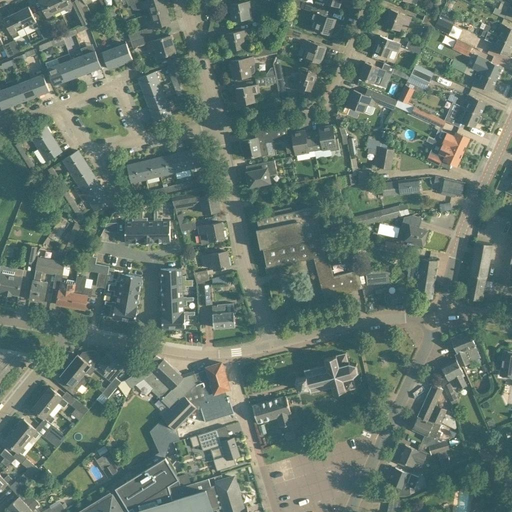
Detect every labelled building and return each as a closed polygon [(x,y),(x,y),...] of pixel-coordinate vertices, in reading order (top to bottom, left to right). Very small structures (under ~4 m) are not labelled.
[(55,0),(40,0),(40,1),(43,8),(49,20),(55,17),(53,13),(60,9),(55,0)] [(55,0),(60,9),(66,6),(67,7),(67,9),(68,11),(73,9),(81,25),(88,21),(87,18),(81,7),(77,0),(55,0)] [(151,13),(166,9),(163,0),(145,0),(141,1),(143,8),(149,6),(149,9),(151,13)] [(240,0),(241,2),(230,4),(233,21),(250,18),(248,9),(254,8),(252,0),(240,0)] [(301,0),(295,0),(294,5),(313,11),(314,12),(312,19),(316,21),(314,28),(315,29),(330,34),(331,32),(333,33),(335,26),(333,26),(334,23),(335,20),(335,19),(330,17),(324,15),(326,11),(317,8),(318,6),(314,4),(312,3),(301,0)] [(87,5),(81,7),(87,18),(92,16),(87,5)] [(29,6),(16,12),(24,27),(30,24),(32,28),(37,26),(38,25),(32,13),(29,6)] [(149,29),(161,25),(170,22),(166,9),(151,13),(153,20),(147,22),(149,29)] [(408,24),(411,17),(390,9),(385,24),(399,30),(402,22),(408,24)] [(439,17),(434,27),(449,33),(453,24),(456,17),(442,10),(439,17)] [(13,38),(19,35),(17,30),(24,27),(16,12),(4,18),(8,27),(13,38)] [(433,27),(437,19),(425,15),(422,22),(433,27)] [(92,25),(104,20),(103,16),(91,20),(92,25)] [(254,29),(268,26),(267,19),(252,22),(254,29)] [(50,22),(45,25),(50,36),(52,35),(56,33),(50,22)] [(500,26),(498,29),(502,30),(499,37),(511,42),(511,28),(509,27),(501,23),(500,26)] [(45,25),(39,28),(44,39),(50,36),(45,25)] [(300,39),(302,32),(286,26),(284,33),(300,39)] [(229,50),(239,48),(245,47),(244,38),(250,37),(248,29),(226,33),(229,50)] [(144,36),(142,30),(128,34),(131,40),(144,36)] [(485,37),(485,38),(492,42),(490,47),(498,52),(507,56),(511,45),(511,42),(499,37),(488,32),(487,35),(486,37),(485,37)] [(56,37),(53,38),(55,43),(59,42),(60,45),(66,43),(64,40),(62,35),(56,37)] [(176,52),(171,35),(147,42),(150,49),(156,48),(158,57),(176,52)] [(397,51),(400,43),(389,39),(380,35),(374,51),(389,57),(392,49),(397,51)] [(133,47),(146,44),(144,36),(131,40),(133,47)] [(15,54),(21,51),(15,39),(9,42),(15,54)] [(320,62),(326,47),(316,43),(305,39),(302,47),(308,49),(305,57),(311,59),(320,62)] [(454,44),(453,48),(469,55),(473,47),(456,39),(454,44)] [(409,40),(406,47),(417,52),(420,53),(424,46),(420,45),(409,40)] [(41,50),(53,45),(51,41),(39,45),(41,50)] [(8,57),(15,54),(9,42),(3,45),(8,57)] [(120,64),(133,59),(126,43),(114,47),(120,64)] [(259,49),(257,49),(259,57),(260,56),(277,53),(279,45),(271,47),(259,49)] [(108,68),(120,64),(114,47),(102,52),(105,59),(108,68)] [(27,57),(36,54),(34,49),(25,52),(27,57)] [(89,71),(101,67),(98,57),(95,50),(83,55),(89,71)] [(15,63),(24,59),(22,54),(13,58),(15,63)] [(78,76),(89,71),(83,55),(71,59),(78,76)] [(478,55),(472,68),(475,69),(482,72),(496,79),(502,67),(493,62),(485,59),(478,55)] [(231,63),(230,63),(231,69),(232,68),(234,78),(235,78),(236,80),(241,78),(241,77),(251,75),(250,73),(252,73),(253,73),(254,72),(254,71),(255,70),(255,69),(254,63),(252,56),(246,57),(231,60),(231,63)] [(60,64),(58,58),(45,63),(54,85),(66,80),(60,64)] [(66,80),(78,76),(71,59),(60,64),(66,80)] [(4,69),(13,65),(11,60),(2,63),(4,69)] [(454,60),(451,66),(457,69),(460,62),(454,60)] [(360,68),(357,75),(359,76),(359,77),(368,81),(379,85),(385,70),(391,73),(408,79),(410,76),(411,73),(407,72),(394,66),(385,63),(382,69),(374,65),(365,62),(362,69),(360,68)] [(411,73),(410,76),(428,84),(433,72),(415,64),(411,73)] [(172,81),(177,79),(172,65),(167,67),(172,81)] [(491,91),(496,79),(482,72),(475,69),(471,76),(476,78),(473,83),(482,87),(491,91)] [(144,92),(161,85),(155,71),(138,77),(144,92)] [(311,91),(317,74),(308,71),(307,74),(301,72),(299,79),(296,89),(304,91),(305,89),(311,91)] [(37,95),(49,90),(46,81),(43,74),(31,79),(37,95)] [(265,84),(277,82),(276,79),(275,74),(267,76),(264,76),(265,84)] [(434,81),(447,84),(449,79),(436,76),(434,81)] [(278,92),(286,91),(283,78),(276,79),(277,82),(278,92)] [(33,99),(33,98),(33,97),(37,95),(31,79),(20,83),(26,99),(27,99),(28,100),(29,100),(33,99)] [(178,95),(182,94),(177,79),(172,81),(178,95)] [(20,83),(8,88),(14,104),(26,99),(20,83)] [(239,104),(255,101),(253,94),(259,92),(257,84),(236,88),(239,104)] [(398,99),(407,103),(414,89),(405,84),(398,99)] [(149,106),(166,100),(161,85),(144,92),(149,106)] [(0,103),(2,108),(14,104),(8,88),(0,90),(0,103)] [(365,94),(363,93),(354,89),(347,105),(357,109),(363,112),(370,114),(373,113),(375,107),(375,105),(375,104),(374,104),(375,102),(393,109),(397,100),(367,88),(365,94)] [(183,110),(188,108),(182,94),(178,95),(183,110)] [(468,94),(466,100),(469,102),(466,108),(480,115),(486,102),(477,98),(468,94)] [(154,120),(171,114),(168,105),(166,100),(149,106),(154,120)] [(479,123),(482,117),(480,116),(480,115),(466,108),(456,103),(456,104),(457,104),(452,116),(457,119),(465,123),(474,127),(477,122),(479,123)] [(442,127),(445,121),(414,107),(411,113),(442,127)] [(331,126),(331,124),(325,126),(325,127),(319,128),(319,131),(312,132),(315,150),(322,148),(323,149),(330,148),(331,151),(339,149),(339,150),(340,150),(338,138),(337,138),(337,139),(335,139),(333,125),(331,126)] [(39,148),(54,139),(46,126),(31,135),(36,144),(39,148)] [(243,142),(241,143),(242,150),(244,149),(246,157),(259,154),(259,156),(268,154),(266,145),(265,142),(288,137),(285,126),(254,131),(256,137),(242,140),(243,142)] [(305,133),(305,130),(292,133),(296,154),(309,152),(308,151),(315,150),(312,132),(305,133)] [(448,133),(443,143),(463,152),(469,138),(460,134),(457,132),(455,136),(448,133)] [(47,161),(54,157),(62,152),(54,139),(39,148),(47,161)] [(391,166),(393,149),(387,148),(388,142),(367,139),(366,147),(380,150),(378,164),(391,166)] [(24,158),(28,155),(25,151),(20,142),(16,145),(21,153),(24,158)] [(443,143),(438,153),(446,156),(444,160),(452,163),(457,166),(463,152),(443,143)] [(190,168),(196,167),(205,165),(201,147),(186,151),(190,168)] [(71,173),(86,163),(78,150),(63,160),(71,173)] [(186,151),(171,154),(175,172),(177,179),(191,175),(190,168),(186,151)] [(429,153),(427,159),(440,165),(442,159),(429,153)] [(160,175),(175,172),(171,154),(156,158),(160,175)] [(32,171),(36,168),(28,155),(24,158),(32,171)] [(146,179),(160,175),(156,158),(142,161),(146,179)] [(248,178),(247,178),(248,185),(250,184),(250,186),(270,182),(268,175),(277,173),(274,160),(266,162),(257,163),(258,170),(249,172),(247,172),(248,177),(248,178)] [(131,182),(143,179),(146,179),(142,161),(127,165),(131,182)] [(79,185),(94,176),(86,163),(71,173),(79,185)] [(56,182),(60,179),(52,166),(50,168),(48,169),(56,182)] [(359,172),(359,181),(371,181),(372,172),(359,172)] [(353,174),(346,175),(348,185),(354,184),(353,174)] [(88,198),(102,188),(94,176),(79,185),(88,198)] [(435,176),(430,177),(431,183),(434,184),(443,186),(441,193),(455,197),(455,194),(461,195),(464,182),(444,178),(435,176)] [(194,185),(199,184),(209,182),(208,177),(198,179),(193,181),(194,185)] [(383,196),(420,191),(420,178),(382,182),(383,196)] [(65,195),(69,192),(60,179),(56,182),(65,195)] [(179,189),(194,185),(193,181),(178,184),(179,189)] [(165,193),(179,189),(178,184),(163,188),(165,193)] [(96,211),(107,204),(111,201),(102,188),(88,198),(96,211)] [(150,196),(165,193),(163,188),(149,191),(150,196)] [(195,206),(194,205),(202,204),(204,213),(210,212),(220,210),(217,194),(207,196),(200,197),(198,190),(186,192),(186,194),(172,196),(175,207),(175,209),(195,206)] [(135,200),(150,196),(149,191),(134,195),(135,200)] [(73,207),(77,205),(69,192),(65,195),(73,207)] [(81,220),(85,218),(77,205),(73,207),(81,220)] [(399,206),(392,207),(395,217),(401,215),(399,206)] [(257,228),(256,229),(260,248),(261,248),(261,247),(263,247),(263,249),(265,256),(267,267),(299,260),(299,258),(311,256),(312,258),(313,257),(319,280),(329,277),(323,255),(325,255),(325,254),(315,207),(292,211),(291,207),(281,209),(282,213),(273,215),(257,218),(257,219),(257,220),(259,229),(257,229),(257,228)] [(133,221),(125,221),(125,222),(125,228),(125,229),(125,242),(129,242),(132,242),(137,242),(140,242),(141,242),(140,211),(137,211),(137,217),(133,217),(133,221)] [(141,242),(140,242),(140,243),(141,243),(144,243),(149,243),(152,242),(155,242),(155,243),(156,243),(156,242),(155,242),(155,220),(154,220),(147,220),(147,217),(143,217),(143,211),(140,211),(141,242)] [(155,211),(154,211),(154,217),(154,220),(155,220),(155,242),(156,242),(159,242),(163,242),(166,242),(167,242),(170,241),(171,241),(170,241),(170,228),(170,227),(170,221),(170,220),(162,220),(162,217),(158,217),(157,211),(155,211)] [(353,217),(346,218),(349,228),(375,221),(373,214),(353,219),(353,217)] [(421,221),(422,218),(413,215),(405,217),(400,229),(408,231),(405,239),(413,242),(423,245),(428,230),(416,226),(418,220),(421,221)] [(62,224),(58,221),(54,228),(58,231),(62,224)] [(182,231),(196,228),(195,221),(185,222),(179,223),(182,231)] [(202,244),(210,243),(210,240),(215,239),(225,238),(222,222),(212,224),(199,226),(202,244)] [(104,230),(118,233),(118,223),(117,223),(107,223),(104,230)] [(74,226),(69,235),(71,236),(75,237),(79,228),(74,226)] [(58,231),(54,228),(49,236),(53,239),(58,231)] [(75,237),(71,236),(65,250),(69,251),(75,237)] [(511,286),(511,283),(511,238),(509,237),(499,283),(511,286)] [(406,253),(407,245),(386,241),(384,249),(406,253)] [(482,300),(484,290),(493,244),(476,241),(465,297),(482,300)] [(33,262),(36,246),(28,245),(25,261),(33,262)] [(329,277),(319,280),(324,298),(334,295),(334,294),(337,293),(338,294),(352,291),(347,272),(338,275),(334,276),(330,263),(354,257),(351,247),(325,254),(325,255),(323,255),(329,277)] [(32,289),(30,299),(44,301),(46,291),(46,289),(47,282),(40,281),(42,272),(56,274),(58,261),(63,262),(68,251),(65,250),(60,248),(55,261),(38,258),(32,287),(32,289)] [(230,266),(227,250),(203,255),(205,261),(212,260),(214,269),(230,266)] [(89,255),(86,270),(99,272),(108,274),(108,273),(109,267),(109,265),(96,263),(97,257),(93,256),(89,255)] [(413,257),(410,277),(418,278),(435,281),(438,260),(428,259),(416,257),(413,257)] [(58,261),(56,274),(62,275),(63,274),(65,263),(65,262),(63,262),(58,261)] [(365,265),(357,263),(359,270),(366,270),(366,274),(367,284),(391,282),(390,272),(390,271),(365,265)] [(161,268),(161,269),(161,272),(161,275),(161,280),(161,284),(192,282),(192,279),(186,280),(186,275),(182,276),(182,267),(181,267),(181,268),(175,268),(175,267),(174,267),(174,268),(161,269),(161,268)] [(19,295),(24,269),(15,268),(14,274),(12,274),(12,275),(1,273),(0,275),(0,291),(5,292),(5,294),(11,295),(11,293),(19,295)] [(197,283),(209,279),(207,270),(194,272),(197,283)] [(356,270),(350,272),(354,289),(354,290),(361,288),(362,288),(357,270),(356,270)] [(99,272),(97,285),(105,287),(105,288),(108,274),(99,272)] [(109,284),(109,287),(139,292),(140,288),(141,284),(141,281),(141,280),(142,277),(142,276),(141,276),(141,277),(129,275),(129,274),(128,274),(122,273),(121,273),(120,281),(116,281),(116,285),(109,284)] [(228,275),(213,277),(215,285),(229,283),(228,275)] [(74,292),(71,306),(85,309),(88,295),(91,296),(92,289),(91,289),(84,287),(86,278),(77,276),(76,281),(74,292)] [(432,298),(435,281),(418,278),(417,285),(415,285),(415,287),(417,288),(416,296),(432,298)] [(59,294),(57,304),(71,306),(74,292),(76,281),(67,279),(67,282),(61,281),(60,289),(59,294)] [(192,282),(161,284),(161,287),(162,292),(162,295),(162,298),(183,297),(183,290),(186,290),(186,285),(192,285),(192,282)] [(211,284),(199,285),(201,305),(212,304),(211,284)] [(391,296),(390,296),(392,303),(393,302),(393,303),(413,298),(411,290),(408,290),(407,288),(406,285),(395,288),(397,293),(391,295),(391,296)] [(109,287),(108,289),(115,290),(114,295),(117,295),(116,302),(116,303),(137,306),(137,303),(138,303),(138,300),(139,296),(139,292),(109,287)] [(183,297),(162,298),(162,302),(162,306),(162,309),(162,310),(163,312),(163,313),(184,312),(184,311),(184,304),(187,304),(187,300),(193,300),(193,297),(193,296),(187,297),(183,297)] [(106,301),(105,304),(112,305),(111,309),(114,309),(113,317),(113,318),(113,317),(119,318),(119,319),(120,319),(134,321),(134,322),(135,322),(135,321),(136,317),(137,313),(137,310),(137,309),(138,306),(137,306),(116,303),(116,302),(112,301),(112,302),(106,300),(106,301)] [(235,325),(234,311),(233,303),(217,304),(217,306),(212,306),(213,317),(214,327),(235,325)] [(163,312),(162,312),(162,316),(162,319),(162,323),(163,325),(163,326),(163,329),(163,328),(178,327),(179,327),(185,327),(185,319),(188,319),(188,314),(194,314),(194,311),(188,311),(184,311),(184,312),(163,313),(163,312)] [(460,366),(470,362),(480,357),(469,330),(451,338),(457,353),(455,354),(457,358),(456,359),(460,366)] [(93,358),(99,364),(108,371),(104,376),(111,382),(115,377),(116,377),(122,369),(128,362),(120,356),(116,360),(107,353),(102,359),(96,355),(98,353),(94,350),(86,351),(86,352),(86,353),(93,358)] [(502,360),(500,375),(511,376),(511,351),(504,350),(502,360)] [(348,361),(346,352),(337,355),(336,354),(335,355),(325,358),(324,357),(323,358),(325,359),(326,364),(320,365),(319,364),(318,364),(319,366),(312,367),(312,366),(311,366),(311,368),(305,369),(304,368),(303,369),(305,370),(306,375),(295,378),(298,389),(309,386),(310,391),(309,392),(310,393),(311,392),(317,390),(318,392),(319,391),(319,390),(325,388),(325,390),(326,389),(326,388),(332,386),(333,392),(333,393),(334,394),(335,392),(345,389),(346,390),(347,390),(348,393),(352,392),(351,389),(356,387),(353,378),(354,378),(353,376),(357,372),(359,373),(359,371),(358,371),(356,365),(357,364),(357,363),(355,364),(349,362),(349,361),(348,361)] [(93,358),(86,353),(86,354),(83,358),(78,354),(69,365),(86,379),(86,378),(83,375),(84,376),(87,372),(90,375),(99,364),(93,358)] [(103,392),(102,393),(107,398),(118,385),(126,397),(131,387),(135,384),(142,380),(144,379),(154,371),(153,371),(163,359),(156,355),(149,363),(147,365),(126,380),(121,381),(116,377),(115,377),(111,382),(106,388),(103,392)] [(154,371),(144,379),(153,388),(152,390),(160,398),(171,409),(198,382),(196,378),(195,373),(183,377),(180,375),(164,359),(163,359),(153,371),(154,371)] [(466,385),(460,374),(463,372),(460,366),(456,359),(441,366),(448,380),(454,377),(460,388),(466,385)] [(201,407),(205,422),(234,413),(229,396),(227,397),(225,390),(230,388),(222,362),(206,367),(207,369),(199,372),(201,377),(196,378),(198,382),(163,418),(150,431),(155,443),(171,426),(175,429),(196,407),(197,408),(201,407)] [(69,365),(60,375),(65,380),(61,384),(74,395),(78,390),(79,390),(87,380),(86,379),(69,365)] [(450,401),(457,398),(450,382),(443,385),(450,401)] [(432,386),(424,403),(448,415),(450,411),(447,409),(449,405),(443,402),(438,400),(440,394),(443,389),(433,384),(432,386)] [(62,396),(50,387),(47,391),(45,390),(44,391),(39,396),(53,407),(57,402),(64,407),(68,402),(71,404),(84,415),(89,409),(66,391),(62,396)] [(292,423),(289,413),(291,413),(286,395),(252,405),(257,422),(277,417),(280,427),(292,423)] [(62,441),(67,436),(54,425),(51,423),(55,418),(49,413),(53,407),(39,396),(35,401),(35,403),(36,404),(33,409),(44,418),(39,423),(62,441)] [(455,428),(457,427),(455,418),(448,415),(424,403),(420,412),(442,422),(455,428)] [(440,426),(442,422),(420,412),(418,416),(440,426)] [(429,445),(438,442),(438,440),(441,432),(438,430),(440,426),(418,416),(412,428),(425,434),(422,441),(429,445)] [(35,428),(24,419),(20,424),(19,423),(17,423),(14,426),(14,429),(15,430),(27,440),(32,435),(36,438),(40,433),(45,436),(57,447),(62,441),(39,423),(35,428)] [(495,435),(511,429),(511,423),(493,429),(495,435)] [(197,434),(189,437),(193,447),(201,444),(203,451),(210,448),(223,444),(226,455),(214,459),(213,459),(217,470),(236,464),(234,458),(240,456),(233,437),(221,441),(217,428),(197,434)] [(14,431),(13,430),(11,430),(9,433),(9,435),(10,436),(6,441),(17,450),(13,456),(16,458),(22,463),(28,468),(29,468),(34,473),(39,468),(26,458),(27,457),(22,454),(27,449),(23,446),(27,440),(15,430),(14,431)] [(286,439),(296,437),(294,431),(284,434),(286,439)] [(432,454),(441,451),(446,450),(443,441),(438,442),(429,445),(432,454)] [(398,460),(397,462),(404,465),(405,462),(413,466),(415,460),(421,462),(425,453),(426,453),(418,450),(418,449),(405,444),(398,460)] [(100,455),(108,450),(104,445),(97,450),(100,455)] [(490,462),(493,461),(487,447),(484,448),(490,462)] [(11,463),(15,459),(16,458),(13,456),(4,449),(0,454),(5,458),(11,463)] [(111,465),(103,470),(108,477),(117,471),(115,469),(121,465),(118,460),(113,454),(106,458),(111,465)] [(166,457),(115,487),(129,509),(133,507),(134,509),(135,511),(209,511),(213,511),(212,510),(216,509),(217,511),(248,511),(247,506),(243,507),(243,506),(241,502),(234,477),(224,479),(216,482),(216,484),(211,486),(209,478),(181,486),(179,482),(178,479),(179,479),(166,457)] [(7,466),(11,463),(5,458),(1,461),(7,466)] [(414,488),(416,483),(419,476),(395,467),(389,482),(393,484),(390,491),(400,495),(410,494),(410,486),(414,488)] [(28,468),(17,479),(22,484),(33,474),(34,473),(29,468),(28,468)] [(434,483),(431,471),(423,473),(426,485),(434,483)] [(4,479),(0,474),(0,490),(8,483),(7,483),(12,478),(8,474),(4,479)] [(33,474),(22,484),(26,489),(37,479),(33,474)] [(123,511),(112,494),(110,491),(76,511),(123,511)] [(15,500),(8,507),(12,511),(20,511),(29,504),(35,499),(32,496),(30,496),(28,498),(24,501),(19,496),(15,500)] [(400,507),(402,498),(390,500),(389,505),(400,507)] [(29,504),(20,511),(34,511),(32,509),(35,506),(39,503),(35,499),(29,504)] [(482,511),(484,501),(471,500),(469,511),(482,511)] [(61,503),(48,510),(49,511),(58,511),(64,508),(67,506),(65,503),(62,504),(61,503)]
